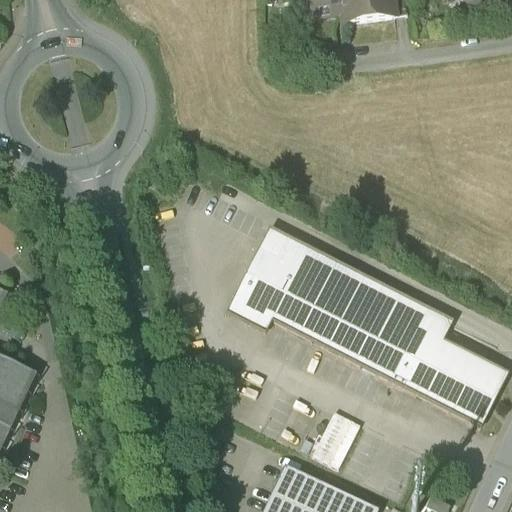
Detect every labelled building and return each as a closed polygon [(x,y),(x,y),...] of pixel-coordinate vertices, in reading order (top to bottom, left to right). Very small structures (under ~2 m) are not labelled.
[(390,0),(307,0),(310,23),(347,18),(348,29),(394,22),(390,0)] [(403,0),(390,0),(394,22),(407,20),(403,0)] [(462,0),(463,2),(473,10),(486,8),(492,0),(462,0)] [(497,350),(268,233),(226,316),(268,338),(271,325),(287,334),(286,335),(288,336),(289,335),(305,343),(304,344),(306,345),(306,344),(322,352),(322,353),(324,354),(324,353),(340,361),(340,362),(342,363),(342,362),(358,370),(358,371),(359,372),(360,371),(376,379),(375,380),(377,381),(378,380),(394,388),(393,389),(395,390),(396,389),(412,397),(411,398),(413,399),(414,398),(430,407),(429,408),(431,409),(432,408),(447,416),(447,417),(449,418),(449,417),(465,425),(465,426),(467,427),(467,426),(480,432),(488,416),(489,417),(490,415),(489,414),(497,398),(498,399),(499,397),(498,396),(506,380),(493,373),(494,373),(492,372),(492,373),(476,364),(474,363),(474,364),(458,355),(456,354),(441,347),(451,329),(496,352),(497,350)] [(0,298),(0,457),(36,381),(0,364),(0,315),(7,301),(0,298)] [(367,511),(284,473),(265,511),(367,511)]
